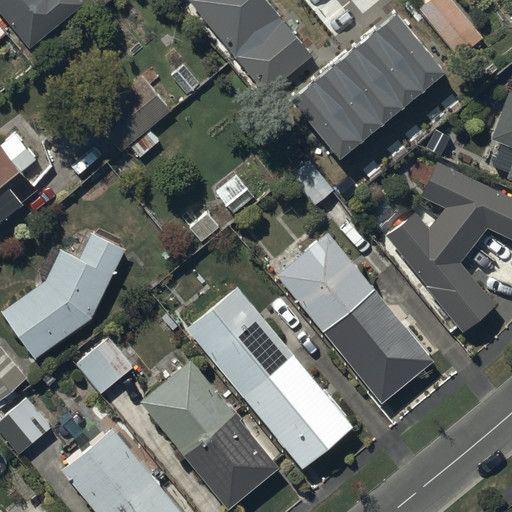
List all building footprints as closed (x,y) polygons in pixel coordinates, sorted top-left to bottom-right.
[(0,0),(0,12),(27,46),(81,2),(79,0),(0,0)] [(188,0),(187,1),(215,36),(261,0),(188,0)] [(310,0),(339,35),(357,20),(362,25),(372,17),(368,11),(382,0),(310,0)] [(481,36),(452,0),(421,0),(417,4),(457,54),(481,36)] [(170,108),(141,75),(91,117),(120,151),(128,144),(138,156),(158,138),(148,127),(170,108)] [(444,77),(425,92),(441,113),(460,98),(444,77)] [(511,177),(511,89),(507,88),(488,137),(500,141),(491,165),(505,170),(504,174),(511,177)] [(0,143),(0,217),(36,188),(21,169),(36,156),(15,131),(0,143)] [(295,182),(311,203),(327,191),(311,170),(295,182)] [(236,173),(215,191),(231,211),(253,195),(236,173)] [(205,210),(188,225),(200,240),(218,225),(205,210)] [(39,279),(0,306),(0,310),(32,357),(89,317),(124,247),(88,229),(76,253),(52,241),(38,270),(39,279)] [(283,267),(275,273),(380,401),(432,358),(326,230),(299,252),(295,248),(279,262),(283,267)] [(234,283),(184,326),(300,465),(350,423),(234,283)] [(107,335),(75,361),(99,391),(132,364),(107,335)] [(0,346),(0,395),(24,376),(0,346)] [(188,358),(138,398),(226,507),(276,466),(188,358)] [(25,396),(0,417),(0,432),(17,452),(49,425),(25,396)] [(179,511),(110,425),(61,467),(96,511),(179,511)]
